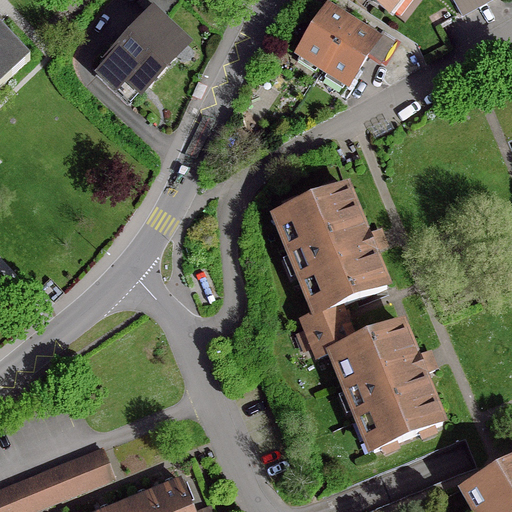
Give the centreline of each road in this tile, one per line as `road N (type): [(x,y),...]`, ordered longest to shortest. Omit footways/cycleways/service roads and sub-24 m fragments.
road 1 (residential): [(186,339),(221,322),(230,308),(226,218),(245,182),(292,148),(511,29)]
road 2 (tertiary): [(126,272),(163,219),(276,0)]
road 3 (residential): [(262,511),(240,480),(186,339)]
road 4 (tertiary): [(0,382),(126,272)]
